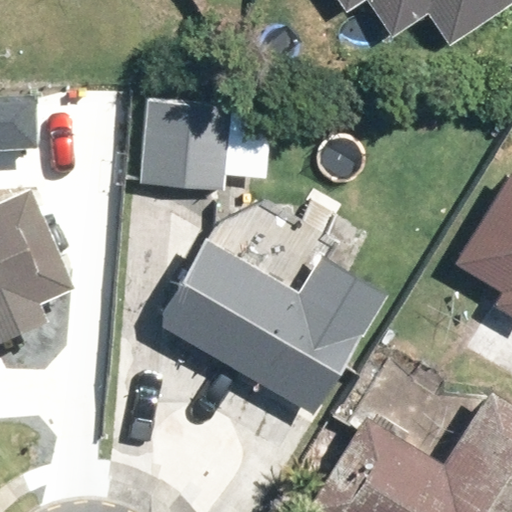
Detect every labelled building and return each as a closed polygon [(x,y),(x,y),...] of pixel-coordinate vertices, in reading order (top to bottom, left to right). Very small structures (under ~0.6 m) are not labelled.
[(440,42),(499,0),(327,0),(333,8),(344,0),(360,0),(384,34),(417,10),(440,42)] [(221,97),(135,93),(130,187),(215,192),(221,97)] [(0,105),(0,149),(37,148),(36,104),(0,105)] [(511,173),(496,164),(441,259),(490,287),(482,300),(511,316),(511,173)] [(0,342),(34,326),(28,312),(61,296),(12,191),(0,196),(0,342)] [(302,413),(374,286),(304,246),(283,285),(184,230),(134,319),(302,413)] [(511,511),(511,413),(470,388),(428,457),(350,410),(293,504),(306,511),(511,511)]
